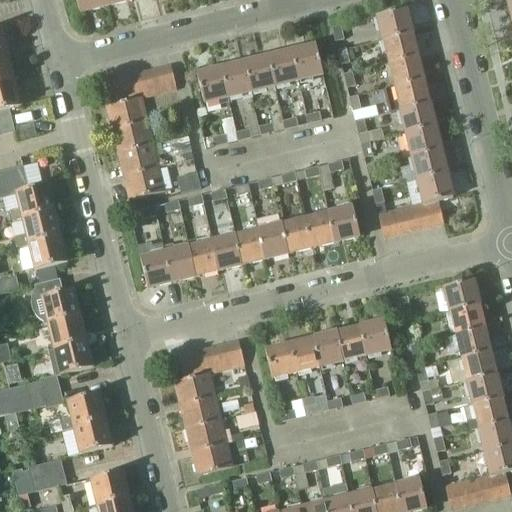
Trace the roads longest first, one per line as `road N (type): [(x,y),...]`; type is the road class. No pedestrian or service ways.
road 1 (residential): [(127,337),(511,244)]
road 2 (residential): [(127,337),(58,63)]
road 3 (residential): [(58,63),(313,0)]
road 4 (unclassified): [(511,236),(453,0)]
road 5 (residential): [(170,511),(127,337)]
